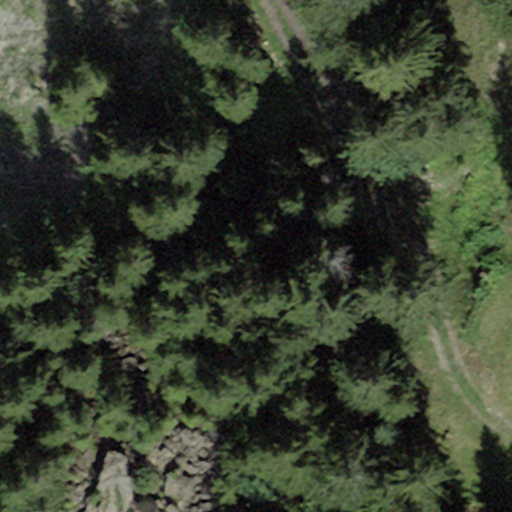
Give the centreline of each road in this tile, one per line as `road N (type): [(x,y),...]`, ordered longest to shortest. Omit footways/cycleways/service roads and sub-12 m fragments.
road 1 (track): [(269,0),(304,80),(352,155),(428,238)]
road 2 (track): [(424,189),(455,346),(496,439),(511,447)]
